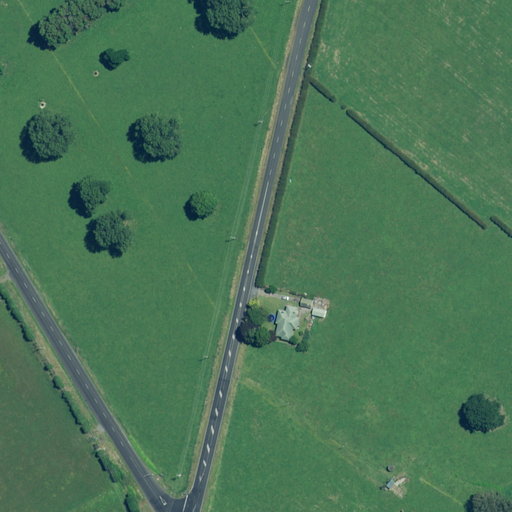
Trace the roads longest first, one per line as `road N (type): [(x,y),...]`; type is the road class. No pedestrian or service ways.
road 1 (unclassified): [(192,511),(312,0)]
road 2 (unclassified): [(0,239),(168,511)]
